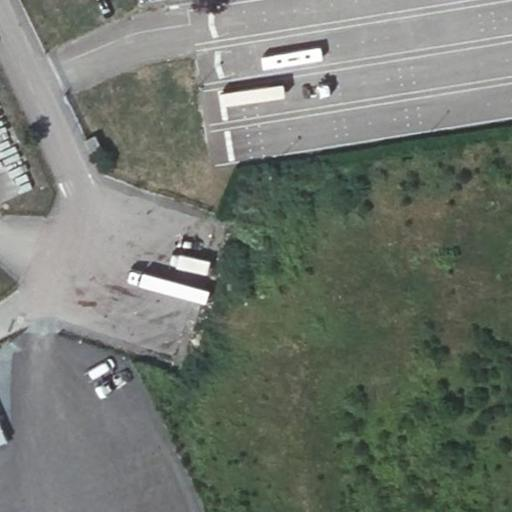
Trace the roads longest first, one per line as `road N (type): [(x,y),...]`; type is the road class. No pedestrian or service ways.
road 1 (unclassified): [(0,22),(117,263)]
road 2 (unclassified): [(0,319),(117,263)]
